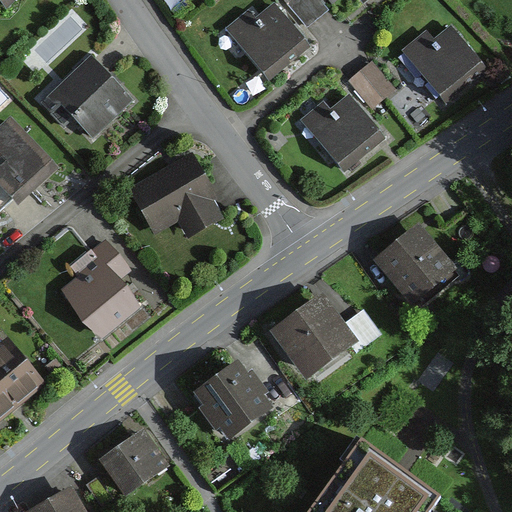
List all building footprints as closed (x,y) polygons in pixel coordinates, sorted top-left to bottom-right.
[(307,26),(330,9),(322,0),(289,0),(289,1),(307,26)] [(226,29),(270,82),(312,47),(274,3),(252,21),(245,13),(226,29)] [(426,30),(402,49),(447,104),(488,70),(451,24),(433,38),(426,30)] [(67,124),(75,117),(93,136),(129,102),(91,61),(47,103),(67,124)] [(394,90),(372,62),(349,80),(371,107),(394,90)] [(300,119),(344,173),(386,138),(349,93),(330,109),(323,100),(300,119)] [(0,184),(12,197),(48,164),(9,122),(0,130),(0,184)] [(219,219),(210,202),(214,199),(193,160),(134,192),(155,231),(180,217),(189,235),(219,219)] [(420,232),(380,264),(412,303),(451,272),(420,232)] [(88,258),(96,267),(66,292),(103,335),(137,307),(114,280),(126,270),(105,245),(88,258)] [(352,345),(323,303),(279,334),(308,375),(352,345)] [(0,389),(14,407),(40,386),(7,346),(0,352),(0,389)] [(267,412),(237,370),(201,397),(231,439),(267,412)] [(0,418),(14,407),(0,389),(0,418)] [(127,494),(165,468),(144,438),(106,464),(127,494)] [(421,511),(434,494),(362,444),(313,511),(421,511)] [(80,511),(71,495),(41,511),(80,511)]
